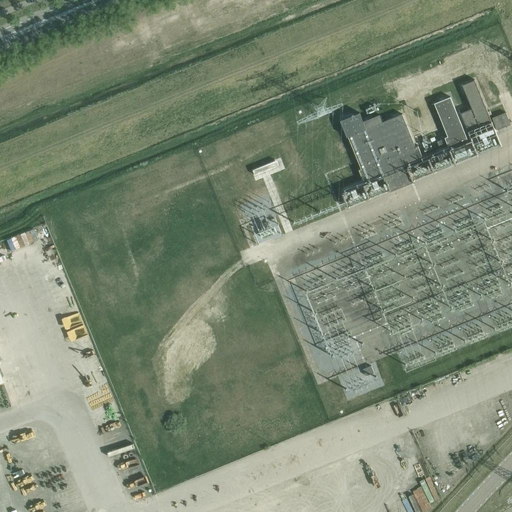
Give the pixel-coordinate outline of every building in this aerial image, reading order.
[(502,146),(475,81),(463,86),(472,108),(461,113),(472,140),(478,155),(502,146)] [(450,96),(434,103),(447,136),(444,137),(449,149),(468,141),(450,96)] [(347,136),(348,136),(366,128),(363,121),(359,112),(341,119),(347,136)] [(497,130),(510,124),(505,112),(492,118),(497,130)] [(370,199),(429,175),(423,160),(417,145),(415,146),(402,114),(383,121),(380,114),(363,121),(366,128),(348,136),(361,168),(359,169),(363,180),(361,181),(344,188),(345,191),(342,193),(348,208),(370,199)] [(423,160),(429,175),(456,165),(478,155),(472,140),(468,141),(449,149),(423,160)] [(371,377),(379,373),(374,362),(367,365),(371,377)]
